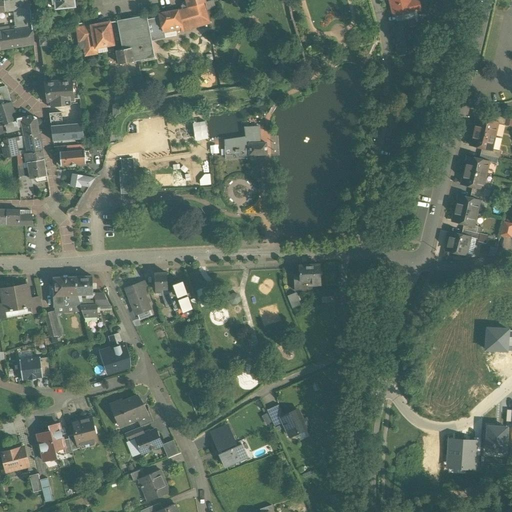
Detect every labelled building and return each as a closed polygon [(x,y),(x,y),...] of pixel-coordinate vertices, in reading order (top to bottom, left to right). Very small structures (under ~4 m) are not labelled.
[(29,0),(14,0),(4,1),(5,12),(14,11),(31,10),(29,0)] [(74,0),(53,0),(55,9),(75,7),(74,0)] [(211,0),(206,2),(205,2),(207,10),(216,7),(213,0),(211,0)] [(389,0),(390,1),(391,1),(391,5),(393,16),(399,14),(400,15),(413,11),(410,0),(389,0)] [(205,2),(188,7),(186,2),(183,2),(181,6),(182,9),(178,10),(182,29),(181,29),(181,30),(183,31),(190,29),(191,28),(210,23),(211,21),(209,11),(208,12),(207,10),(205,2)] [(31,10),(14,11),(14,18),(31,17),(31,10)] [(178,10),(159,13),(160,17),(162,33),(164,32),(176,30),(181,29),(182,29),(178,10)] [(147,15),(117,21),(122,49),(131,48),(133,61),(154,58),(152,41),(147,20),(147,15)] [(31,17),(14,18),(16,30),(32,28),(31,17)] [(152,41),(165,38),(165,36),(164,32),(162,33),(160,17),(147,20),(152,41)] [(414,19),(397,21),(398,28),(410,26),(410,27),(415,26),(414,19)] [(110,22),(91,25),(91,26),(95,48),(114,44),(110,22)] [(91,26),(77,28),(80,42),(83,41),(86,54),(96,53),(91,26)] [(398,28),(395,29),(399,54),(399,53),(401,56),(405,55),(406,52),(414,51),(410,27),(410,26),(398,28)] [(16,30),(2,33),(5,49),(34,44),(32,28),(16,30)] [(131,48),(122,49),(125,63),(133,61),(131,48)] [(172,48),(172,57),(184,57),(184,52),(179,53),(178,48),(172,48)] [(122,49),(117,50),(119,64),(125,63),(122,49)] [(304,68),(298,70),(299,71),(300,72),(303,73),(305,74),(307,74),(308,74),(310,73),(311,71),(312,70),(313,68),(313,66),(312,64),(311,62),(310,60),(308,59),(306,59),(304,59),(302,60),(303,64),(304,68)] [(73,81),(45,82),(48,102),(49,102),(64,100),(79,99),(77,81),(73,81)] [(6,87),(0,88),(0,105),(11,103),(7,87),(6,87)] [(11,103),(0,105),(0,126),(6,125),(17,122),(16,119),(11,103)] [(59,113),(50,114),(51,127),(60,126),(59,113)] [(507,119),(490,115),(488,121),(497,123),(497,124),(506,126),(507,119)] [(34,116),(16,119),(17,122),(6,125),(7,130),(7,132),(19,129),(19,131),(23,130),(24,136),(39,134),(36,118),(34,116)] [(488,121),(476,118),(473,132),(494,137),(497,124),(497,123),(488,121)] [(60,126),(51,127),(53,141),(83,139),(82,124),(60,126)] [(249,144),(260,143),(259,128),(245,128),(246,138),(225,141),(225,145),(249,144)] [(494,137),(473,132),(470,146),(482,148),(491,151),(491,150),(494,137)] [(39,134),(24,136),(27,154),(42,151),(39,134)] [(19,137),(8,140),(9,147),(5,148),(7,158),(17,156),(19,156),(19,141),(19,137)] [(260,143),(249,144),(249,155),(266,154),(266,143),(260,143)] [(249,155),(249,144),(225,145),(226,159),(250,158),(249,155)] [(491,151),(482,148),(481,154),(498,158),(499,152),(491,150),(491,151)] [(42,151),(27,154),(28,157),(29,163),(44,160),(42,151)] [(85,151),(60,153),(61,166),(69,165),(69,166),(76,165),(76,164),(86,163),(85,151)] [(19,156),(17,156),(18,165),(21,164),(26,163),(25,158),(28,157),(27,154),(19,156)] [(498,158),(481,154),(479,160),(489,163),(489,164),(497,165),(498,158)] [(133,158),(122,160),(123,171),(120,172),(121,194),(135,193),(133,158)] [(479,160),(467,158),(464,171),(486,176),(489,164),(489,163),(479,160)] [(29,163),(28,163),(30,179),(36,178),(47,176),(44,160),(29,163)] [(486,176),(464,171),(461,185),(472,187),(483,190),(483,189),(486,176)] [(95,178),(72,174),(70,186),(81,188),(81,186),(89,187),(95,178)] [(23,177),(19,178),(20,197),(33,195),(31,184),(28,181),(28,177),(23,177)] [(483,190),(472,187),(471,193),(485,196),(489,197),(490,191),(483,189),(483,190)] [(485,196),(471,193),(470,199),(479,201),(479,202),(483,202),(485,196)] [(470,199),(458,196),(455,209),(476,214),(479,202),(479,201),(470,199)] [(476,214),(455,209),(452,221),(464,224),(473,226),(473,225),(476,214)] [(20,211),(6,211),(6,225),(19,225),(20,217),(20,211)] [(32,216),(20,217),(19,225),(33,225),(32,216)] [(511,223),(503,222),(500,235),(511,238),(511,223)] [(473,226),(464,224),(463,230),(476,233),(477,226),(473,225),(473,226)] [(476,233),(463,230),(461,236),(470,238),(476,239),(478,240),(480,234),(476,233)] [(461,236),(449,233),(445,251),(466,256),(470,238),(461,236)] [(470,238),(466,256),(472,257),(476,239),(470,238)] [(319,264),(299,266),(300,275),(300,282),(301,282),(313,282),(313,285),(320,284),(319,264)] [(167,273),(154,274),(154,280),(152,280),(152,285),(155,285),(155,293),(160,293),(160,289),(168,289),(167,273)] [(300,275),(294,276),(294,291),(302,290),(301,282),(300,282),(300,275)] [(76,277),(54,278),(54,286),(50,287),(50,295),(54,295),(54,296),(77,295),(76,277)] [(93,277),(76,277),(77,295),(93,295),(93,277)] [(146,281),(140,284),(144,295),(150,293),(146,281)] [(182,282),(173,285),(175,289),(178,298),(179,297),(187,295),(182,282)] [(140,284),(140,283),(126,288),(126,289),(127,289),(129,294),(128,295),(131,304),(133,303),(137,314),(150,309),(140,284)] [(28,285),(14,287),(18,309),(31,306),(32,313),(33,313),(31,299),(28,285)] [(14,287),(1,290),(3,305),(6,318),(7,318),(5,311),(18,309),(14,287)] [(178,298),(175,289),(168,292),(175,311),(182,308),(179,300),(180,300),(179,297),(178,298)] [(296,293),(287,296),(292,309),(300,305),(296,293)] [(77,295),(54,296),(54,307),(64,306),(75,305),(75,312),(82,311),(81,306),(77,295)] [(169,295),(163,297),(165,306),(171,304),(169,295)] [(180,300),(179,300),(182,308),(183,313),(192,309),(188,297),(180,300)] [(40,298),(31,299),(33,313),(44,311),(40,298)] [(195,299),(191,301),(196,316),(200,314),(195,299)] [(96,306),(81,306),(82,311),(83,314),(97,314),(96,306)] [(52,312),(44,314),(48,328),(56,325),(52,312)] [(56,325),(48,328),(51,337),(61,336),(59,328),(57,328),(56,325)] [(509,351),(509,350),(510,332),(511,327),(484,325),(482,349),(509,351)] [(119,334),(108,337),(112,348),(123,345),(119,334)] [(112,348),(113,353),(103,356),(108,373),(128,366),(125,356),(128,355),(125,344),(123,345),(112,348)] [(22,380),(43,378),(43,376),(41,359),(40,357),(20,360),(22,380)] [(41,359),(43,376),(50,375),(47,358),(41,359)] [(447,411),(462,400),(444,374),(428,384),(447,411)] [(137,396),(122,402),(121,400),(111,404),(116,417),(123,415),(126,424),(138,419),(148,415),(146,412),(143,404),(141,404),(137,396)] [(274,427),(283,423),(290,437),(306,429),(310,428),(306,420),(303,422),(297,410),(284,416),(278,405),(267,411),(274,427)] [(148,415),(138,419),(141,427),(141,426),(153,422),(149,410),(146,412),(148,415)] [(270,421),(267,414),(261,417),(264,423),(270,421)] [(91,418),(73,422),(75,434),(78,445),(79,445),(86,443),(86,445),(89,444),(90,445),(94,444),(95,443),(97,442),(91,418)] [(59,424),(49,427),(50,432),(54,450),(55,450),(64,448),(65,448),(63,440),(59,424)] [(141,427),(125,433),(128,441),(136,438),(145,435),(141,426),(141,427)] [(227,426),(212,433),(214,438),(229,431),(227,426)] [(506,428),(488,427),(486,450),(505,452),(506,428)] [(145,435),(136,438),(138,445),(137,445),(138,447),(139,447),(142,453),(162,445),(156,430),(145,435)] [(236,443),(230,431),(229,431),(214,438),(213,438),(219,451),(220,450),(221,454),(220,454),(225,467),(242,460),(240,456),(246,454),(242,445),(237,447),(235,443),(236,443)] [(50,432),(37,435),(44,461),(57,458),(55,450),(54,450),(50,432)] [(75,434),(68,436),(69,439),(72,451),(80,449),(79,445),(78,445),(75,434)] [(69,439),(63,440),(65,448),(64,448),(66,454),(72,452),(72,451),(69,439)] [(432,455),(444,455),(445,442),(431,441),(430,449),(432,449),(432,455)] [(474,444),(451,442),(449,466),(473,467),(474,444)] [(430,449),(416,448),(414,474),(431,475),(432,455),(432,449),(430,449)] [(24,449),(2,454),(7,471),(28,465),(24,449)] [(142,469),(130,474),(134,481),(139,479),(146,476),(142,469)] [(161,470),(146,476),(139,479),(139,480),(141,479),(149,500),(142,503),(143,504),(170,492),(168,492),(162,479),(164,478),(161,470)] [(38,474),(30,476),(34,493),(42,490),(40,480),(38,474)] [(48,478),(40,480),(42,490),(44,496),(52,494),(48,478)] [(160,503),(148,508),(150,511),(156,511),(163,509),(160,503)]
